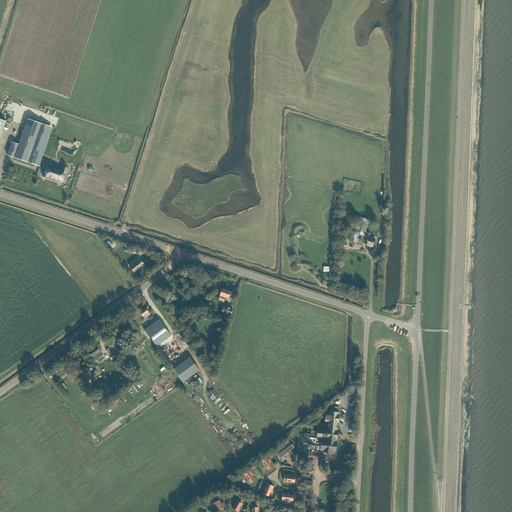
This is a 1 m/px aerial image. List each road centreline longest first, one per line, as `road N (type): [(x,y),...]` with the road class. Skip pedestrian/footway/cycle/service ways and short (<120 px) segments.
road 1 (unclassified): [(415,329),(430,0)]
road 2 (unclassified): [(0,394),(184,254)]
road 3 (tertiary): [(184,254),(0,194)]
road 4 (tertiary): [(367,315),(184,254)]
road 5 (tertiary): [(409,511),(415,329)]
road 6 (unclassified): [(359,478),(367,315)]
